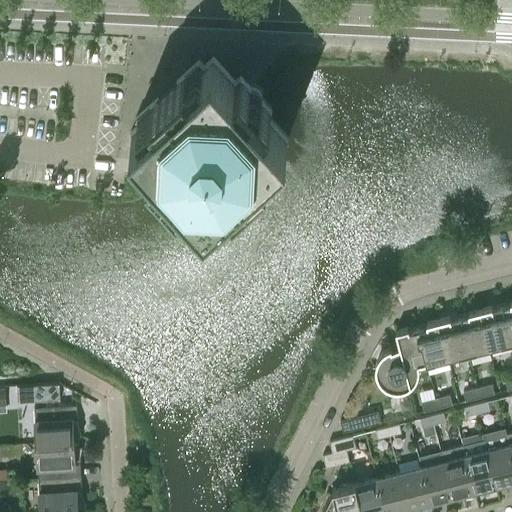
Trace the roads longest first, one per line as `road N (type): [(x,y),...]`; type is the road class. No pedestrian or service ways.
road 1 (unclassified): [(128,0),(511,19)]
road 2 (residential): [(276,511),(391,297),(511,265)]
